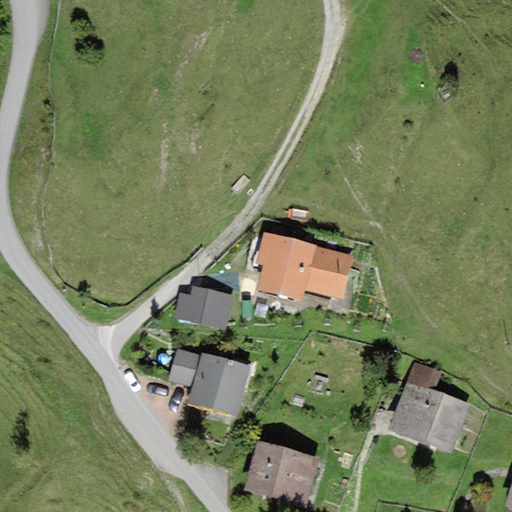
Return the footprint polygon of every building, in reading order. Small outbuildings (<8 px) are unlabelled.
[(316,247),(316,245),(263,231),(255,263),(264,265),(257,289),(301,301),(304,290),(316,247)] [(352,257),(316,247),(304,290),(340,300),(352,257)] [(173,321),(225,329),(231,294),(191,287),(189,296),(178,294),(173,321)] [(193,388),(200,356),(175,350),(167,381),(193,388)] [(237,418),(250,366),(201,354),(200,356),(193,388),(188,406),(237,418)] [(414,361),(405,382),(434,393),(442,371),(414,361)] [(405,382),(388,430),(451,454),(469,406),(434,393),(405,382)] [(306,510),(320,457),(257,442),(244,494),(306,510)]
